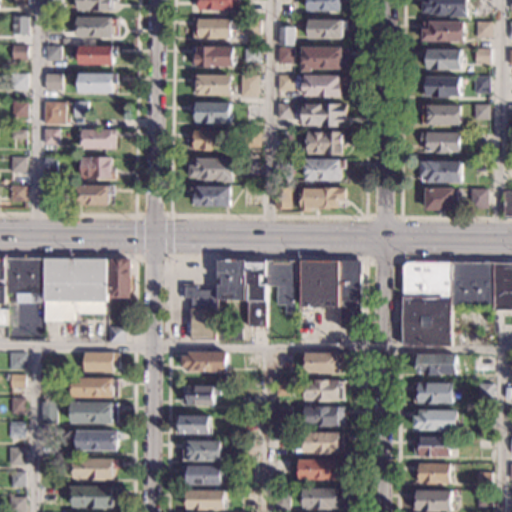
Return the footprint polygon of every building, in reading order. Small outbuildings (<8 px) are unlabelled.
[(118,0),(118,2),(113,2),(113,11),(77,11),(77,0),(118,0)] [(239,0),(239,5),(233,5),(233,11),(197,11),(197,0),(239,0)] [(294,0),(294,17),(279,16),(279,0),(294,0)] [(348,0),(348,2),(341,2),(341,12),(307,11),(307,0),(348,0)] [(468,0),(468,19),(450,18),(450,16),(429,16),(429,14),(422,13),(422,2),(428,2),(428,0),(468,0)] [(491,0),(491,16),(476,16),(476,0),(491,0)] [(29,35),(12,35),(12,16),(29,17),(29,35)] [(63,34),(47,34),(47,17),(63,17),(63,34)] [(118,33),(113,33),(113,39),(77,38),(77,33),(76,33),(76,27),(79,27),(79,17),(119,18),(118,33)] [(239,30),(231,30),(231,39),(192,38),(193,19),(240,20),(239,30)] [(261,36),(245,35),(246,19),(261,19),(261,36)] [(348,30),(342,30),(342,40),(309,40),(309,19),(348,20),(348,30)] [(464,43),(422,42),(422,21),(465,22),(464,43)] [(492,38),(476,38),(476,22),(492,22),(492,38)] [(294,46),(278,46),(278,28),(294,28),(294,46)] [(62,45),(61,62),(45,61),(46,45),(62,45)] [(28,60),(13,60),(13,46),(29,46),(28,60)] [(118,58),(114,58),(114,66),(79,65),(79,57),(70,57),(70,46),(118,47),(118,58)] [(200,48),(234,48),(234,55),(237,56),(236,64),(234,64),(234,68),(191,67),(192,46),(200,46),(200,48)] [(261,63),(244,63),(244,47),(261,48),(261,63)] [(294,64),(278,64),(278,47),(294,48),(294,64)] [(348,69),(342,69),(342,71),(312,70),(312,73),(302,73),(302,47),(341,48),(341,47),(349,47),(348,69)] [(490,64),(475,64),(475,48),(490,49),(490,64)] [(461,55),(465,55),(465,68),(462,68),(461,70),(426,70),(426,59),(422,59),(423,50),(461,50),(461,55)] [(28,91),(10,91),(10,74),(28,74),(28,91)] [(63,75),(62,91),(46,91),(46,74),(63,75)] [(118,94),(79,94),(80,74),(84,74),(118,75),(118,94)] [(232,97),(197,96),(197,86),(192,86),(192,75),(232,75),(232,97)] [(257,103),(240,103),(241,75),(257,76),(257,103)] [(294,91),(277,91),(277,75),(294,76),(294,91)] [(347,86),(342,86),(342,98),(334,98),(334,99),(321,99),(321,97),(305,97),(305,76),(347,77),(347,86)] [(490,77),(490,94),(474,94),(474,76),(490,77)] [(461,87),(463,87),(463,94),(461,93),(461,98),(420,97),(421,77),(461,78),(461,87)] [(28,118),(13,118),(13,101),(29,102),(28,118)] [(88,116),(74,116),(75,101),(88,101),(88,116)] [(66,125),(45,124),(45,102),(66,102),(66,125)] [(232,112),(234,112),(234,119),(231,119),(231,123),(221,123),(221,125),(203,125),(203,123),(195,123),(196,112),(192,112),(192,103),(232,104),(232,112)] [(261,105),(261,120),(245,119),(245,104),(261,105)] [(292,120),(277,119),(278,104),(293,104),(292,120)] [(347,124),(342,124),(342,128),(302,127),(303,104),(347,104),(347,124)] [(489,105),(489,121),(474,120),(474,105),(489,105)] [(460,126),(420,125),(420,106),(461,106),(460,126)] [(26,138),(11,138),(11,129),(26,129),(26,138)] [(60,145),(45,145),(45,130),(60,130),(60,145)] [(116,150),(81,149),(82,130),(117,130),(116,150)] [(228,150),(189,150),(189,131),(228,131),(228,150)] [(260,148),(244,148),(244,131),(261,132),(260,148)] [(293,147),(278,147),(278,132),(293,132),(293,147)] [(344,140),(346,140),(346,149),(344,149),(344,155),(307,155),(308,132),(344,133),(344,140)] [(489,148),(474,148),(474,132),(489,133),(489,148)] [(459,153),(451,153),(451,154),(425,154),(425,144),(421,144),(421,134),(460,134),(459,153)] [(28,173),(12,173),(12,157),(28,157),(28,173)] [(58,172),(44,172),(44,158),(58,158),(58,172)] [(112,167),(116,167),(116,180),(82,179),(82,158),(112,159),(112,167)] [(235,166),(237,166),(237,172),(234,172),(234,183),(225,183),(225,181),(198,181),(198,178),(190,178),(190,158),(235,159),(235,166)] [(293,180),(277,180),(277,159),(293,160),(293,180)] [(259,176),(243,176),(244,160),(259,161),(259,176)] [(345,169),(341,169),(341,182),(306,182),(306,160),(345,160),(345,169)] [(461,171),(463,171),(463,179),(461,178),(461,184),(427,183),(427,181),(420,181),(420,162),(461,163),(461,171)] [(27,202),(10,202),(11,185),(27,186),(27,202)] [(60,201),(44,201),(44,185),(60,185),(60,201)] [(116,195),(110,195),(110,206),(74,206),(74,186),(116,186),(116,195)] [(230,207),(197,207),(197,204),(194,204),(194,195),(190,195),(190,186),(231,187),(230,207)] [(292,187),(291,210),(275,210),(276,186),(292,187)] [(346,201),(339,201),(339,210),(311,209),(311,213),(300,213),(301,188),(346,189),(346,201)] [(471,189),(472,209),(488,208),(487,188),(471,189)] [(457,201),(455,201),(455,212),(425,211),(425,189),(458,189),(457,201)] [(108,302),(104,302),(104,314),(74,314),(74,321),(44,321),(44,314),(39,314),(39,307),(44,307),(44,303),(16,303),(16,293),(7,293),(7,305),(0,305),(0,310),(6,310),(6,325),(0,325),(0,257),(8,257),(8,259),(108,259),(108,302)] [(131,299),(128,299),(128,300),(118,300),(118,299),(111,299),(111,259),(132,259),(131,299)] [(295,315),(285,315),(285,306),(277,305),(277,286),(267,286),(267,328),(248,327),(248,285),(246,285),(245,301),(227,301),(227,304),(217,304),(217,341),(191,340),(191,299),(185,299),(185,287),(197,287),(197,291),(218,291),(218,285),(221,285),(221,279),(218,279),(219,261),(296,262),(295,315)] [(361,329),(340,329),(340,308),(302,307),(302,262),(362,262),(361,329)] [(511,310),(493,310),(493,306),(452,305),(451,346),(402,346),(403,297),(441,297),(441,294),(403,294),(403,267),(408,263),(511,263),(511,310)] [(243,341),(218,341),(218,327),(243,327),(243,341)] [(125,344),(109,344),(109,328),(125,328),(125,344)] [(26,370),(9,370),(9,353),(26,353),(26,370)] [(114,355),(119,355),(119,365),(115,365),(114,372),(84,372),(84,353),(114,354),(114,355)] [(228,373),(189,372),(189,368),(182,368),(183,356),(189,356),(189,353),(228,353),(228,373)] [(258,370),(243,370),(243,353),(258,354),(258,370)] [(345,365),(339,364),(339,373),(306,373),(306,353),(346,354),(345,365)] [(56,376),(40,376),(40,354),(57,354),(56,376)] [(292,369),(277,369),(277,354),(293,354),(292,369)] [(457,356),(457,375),(442,375),(442,376),(418,375),(419,363),(413,363),(413,355),(457,356)] [(494,371),(473,371),(473,357),(476,357),(494,357),(494,371)] [(25,375),(25,389),(10,389),(11,374),(25,375)] [(57,394),(41,394),(42,378),(57,378),(57,394)] [(119,398),(72,397),(72,378),(119,379),(119,398)] [(291,396),(277,396),(277,380),(291,381),(291,396)] [(344,401),(330,401),(330,402),(318,402),(318,400),(304,400),(305,381),(344,381),(344,401)] [(453,403),(414,403),(414,383),(454,384),(453,403)] [(493,401),(478,401),(478,384),(493,384),(493,401)] [(220,395),(214,395),(214,405),(183,405),(184,386),(220,387),(220,395)] [(25,414),(11,414),(11,398),(26,398),(25,414)] [(57,423),(41,423),(42,402),(57,402),(57,423)] [(118,424),(71,424),(71,403),(75,403),(118,403),(118,424)] [(344,426),(330,426),(330,428),(318,428),(318,426),(304,426),(305,407),(345,408),(344,426)] [(292,423),(275,423),(276,408),(277,408),(292,408),(292,423)] [(457,431),(420,431),(420,429),(414,429),(414,412),(420,412),(420,410),(458,411),(457,431)] [(210,434),(175,434),(176,416),(210,416),(210,434)] [(25,438),(9,438),(9,422),(25,423),(25,438)] [(119,452),(76,452),(76,431),(79,431),(119,432),(119,452)] [(344,454),(304,453),(304,433),(344,433),(344,454)] [(450,457),(414,457),(414,437),(451,437),(450,457)] [(222,462),(182,462),(182,441),(220,441),(222,441),(222,462)] [(257,457),(241,457),(241,442),(257,442),(257,457)] [(26,465),(9,465),(10,448),(26,449),(26,465)] [(290,474),(273,474),(274,458),(290,458),(290,474)] [(57,475),(41,475),(41,459),(57,459),(57,475)] [(118,470),(115,470),(114,480),(74,480),(74,459),(118,459),(118,470)] [(344,471),(339,471),(339,481),(299,481),(299,460),(344,460),(344,471)] [(449,484),(436,484),(436,485),(425,485),(425,483),(418,483),(418,464),(450,464),(449,484)] [(229,476),(222,476),(222,486),(187,485),(187,476),(182,476),(182,466),(229,467),(229,476)] [(25,487),(11,487),(11,472),(25,472),(25,487)] [(491,483),(477,483),(477,473),(491,473),(491,483)] [(55,503),(40,503),(40,487),(56,487),(55,503)] [(119,499),(115,499),(115,509),(72,509),(72,499),(70,499),(70,487),(119,487),(119,499)] [(289,511),(274,511),(274,489),(275,489),(289,489),(289,511)] [(344,500),(339,500),(339,509),(332,509),(332,510),(313,510),(313,509),(303,509),(303,489),(344,490),(344,500)] [(226,510),(194,511),(194,510),(187,510),(187,491),(227,491),(226,510)] [(451,511),(413,511),(414,491),(450,491),(451,491),(451,511)] [(492,493),(492,508),(477,507),(477,492),(492,493)] [(25,511),(9,511),(9,497),(25,498),(25,511)]
